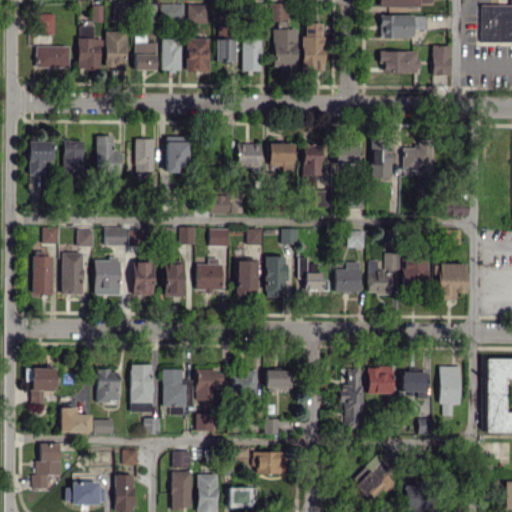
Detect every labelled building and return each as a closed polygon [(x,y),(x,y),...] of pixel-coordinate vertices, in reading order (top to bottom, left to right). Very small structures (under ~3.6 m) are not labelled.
[(477,42),(511,41),(511,0),(507,0),(507,4),(478,4),(477,42)] [(181,18),(181,2),(158,1),(157,17),(181,18)] [(205,3),(185,2),(184,19),(204,20),(205,3)] [(111,20),(128,20),(128,3),(111,3),(111,20)] [(100,21),(100,4),(89,4),(89,21),(100,21)] [(268,4),(268,20),(285,20),(285,4),(268,4)] [(51,33),(52,13),(35,12),(34,33),(51,33)] [(377,37),(411,37),(411,28),(423,28),(424,14),(378,13),(377,37)] [(299,34),(299,69),(313,69),(313,58),(320,58),(320,22),(303,21),(303,34),(299,34)] [(74,68),(97,68),(98,38),(90,38),(90,25),(75,24),(74,68)] [(269,66),(277,66),(277,70),(293,71),(294,28),(270,28),(269,66)] [(101,66),(123,67),(124,30),(102,30),(101,66)] [(132,69),(153,69),(153,41),(144,41),(144,34),(131,34),(132,69)] [(239,70),(258,69),(258,36),(238,37),(239,70)] [(177,38),(159,37),(158,70),(176,70),(177,38)] [(206,37),(183,37),(183,71),(206,70),(206,37)] [(212,38),(213,60),(232,59),(231,38),(212,38)] [(429,75),(447,75),(447,44),(429,44),(429,75)] [(66,45),(33,45),(33,66),(66,66),(66,45)] [(416,50),(376,50),(376,62),(380,62),(380,71),(416,72),(416,50)] [(117,149),(111,149),(111,134),(93,134),(92,175),(117,175),(117,149)] [(185,135),(162,134),(162,170),(185,170),(185,135)] [(151,138),(132,137),(131,170),(150,171),(151,138)] [(60,172),(81,172),(80,139),(59,139),(60,172)] [(400,146),(399,169),(412,170),(412,174),(428,174),(429,139),(416,139),(416,146),(400,146)] [(49,140),(25,140),(25,174),(41,174),(41,160),(49,160),(49,140)] [(366,176),(388,177),(389,140),(367,140),(366,176)] [(233,166),(243,166),(243,172),(257,172),(258,143),(234,142),(233,166)] [(265,167),(290,168),(290,142),(265,142),(265,167)] [(299,174),(317,174),(318,143),(299,142),(299,174)] [(332,144),(332,164),(357,163),(356,144),(332,144)] [(327,206),(328,189),(313,189),(312,206),(327,206)] [(206,213),(226,212),(225,194),(206,195),(206,213)] [(464,206),(440,207),(440,215),(465,215),(464,206)] [(192,243),(192,225),(176,225),(176,242),(192,243)] [(40,226),(39,242),(54,243),(55,226),(40,226)] [(123,244),(123,226),(101,226),(101,244),(123,244)] [(225,227),(206,227),(206,244),(224,245),(225,227)] [(258,243),(258,227),(243,227),(244,243),(258,243)] [(278,227),(278,243),(294,243),(294,227),(278,227)] [(144,244),(144,228),(125,229),(126,244),(144,244)] [(361,229),(344,228),(344,245),(360,246),(361,229)] [(457,228),(438,228),(438,244),(458,243),(457,228)] [(74,245),(90,245),(90,229),(74,229),(74,245)] [(58,293),(79,293),(80,252),(58,251),(58,293)] [(365,258),(364,292),(388,293),(388,269),(394,269),(395,252),(381,252),(381,270),(374,269),(374,259),(365,258)] [(49,293),(50,255),(30,255),(28,293),(49,293)] [(283,255),(262,255),(261,296),(282,296),(283,255)] [(192,263),(192,289),(201,289),(201,291),(218,291),(218,256),(205,257),(205,262),(192,263)] [(295,277),(301,277),(301,290),(319,290),(319,271),(304,271),(304,256),(295,256),(295,277)] [(91,294),(116,294),(116,258),(90,258),(91,294)] [(399,285),(423,286),(424,259),(400,258),(399,285)] [(232,295),(253,295),(254,260),(233,259),(232,295)] [(357,291),(357,260),(343,261),(343,267),(331,267),(331,291),(357,291)] [(130,293),(150,293),(150,261),(130,261),(130,293)] [(181,263),(161,262),(160,295),(180,296),(181,263)] [(453,299),(453,291),(462,292),(463,263),(433,262),(432,298),(453,299)] [(511,358),(482,358),(481,430),(511,430),(511,411),(501,411),(501,377),(511,377),(511,358)] [(127,411),(149,410),(148,363),(126,363),(127,411)] [(364,365),(364,392),(389,393),(390,366),(364,365)] [(456,365),(436,365),(436,403),(439,403),(439,414),(449,414),(449,402),(456,402),(456,365)] [(51,390),(52,367),(23,367),(22,380),(28,380),(28,403),(41,403),(41,389),(51,390)] [(190,406),(190,379),(179,379),(179,368),(159,367),(159,405),(167,405),(167,413),(181,414),(181,405),(190,406)] [(253,395),(254,369),(230,367),(229,394),(253,395)] [(287,369),(262,368),(261,391),(278,391),(278,386),(286,386),(287,369)] [(341,399),(342,428),(359,427),(357,368),(344,368),(344,383),(336,383),(337,399),(341,399)] [(93,400),(115,400),(115,369),(94,369),(93,400)] [(192,369),(193,403),(213,402),(213,382),(220,382),(220,369),(192,369)] [(424,371),(398,370),(397,391),(414,391),(414,396),(423,396),(424,371)] [(88,413),(73,413),(74,406),(57,406),(57,431),(88,431),(88,413)] [(209,430),(209,412),(193,412),(193,430),(209,430)] [(157,416),(141,417),(141,432),(157,432),(157,416)] [(110,418),(92,417),(92,432),(109,432),(110,418)] [(275,433),(275,418),(261,417),(261,432),(275,433)] [(45,487),(45,473),(57,473),(57,441),(37,442),(37,460),(31,460),(31,487),(45,487)] [(246,447),(233,447),(233,463),(246,464),(246,447)] [(135,448),(119,448),(119,463),(135,463),(135,448)] [(188,450),(170,449),(170,466),(188,466),(188,450)] [(281,451),(249,450),(249,472),(281,472),(281,451)] [(109,456),(90,455),(90,472),(108,472),(109,456)] [(348,480),(364,497),(383,480),(380,477),(387,470),(374,456),(348,480)] [(188,470),(167,470),(168,508),(188,508),(188,470)] [(131,510),(130,473),(111,473),(112,511),(131,510)] [(194,511),(214,511),(214,473),(194,473),(194,511)] [(511,479),(502,480),(502,508),(511,507),(511,479)] [(96,481),(62,482),(62,502),(102,502),(102,489),(96,489),(96,481)] [(428,510),(428,485),(403,484),(402,510),(428,510)] [(247,486),(225,486),(225,506),(248,506),(247,486)]
